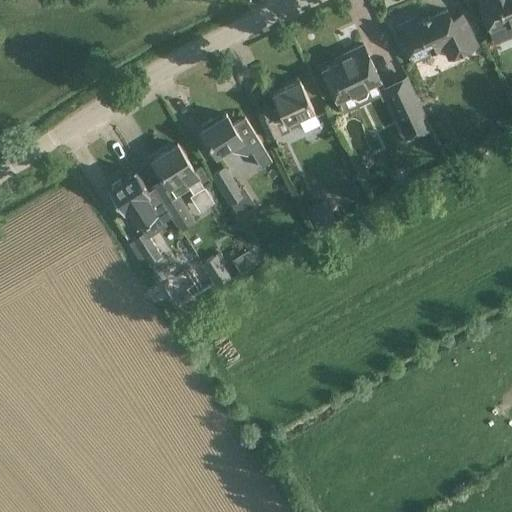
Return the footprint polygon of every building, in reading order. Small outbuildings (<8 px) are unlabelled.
[(511,19),(511,0),(477,0),(489,29),(511,19)] [(449,57),(477,44),(471,32),(463,13),(450,19),(446,9),(417,23),(415,18),(397,26),(405,44),(413,60),(444,46),(449,57)] [(379,79),(363,44),(336,56),(339,61),(322,69),(336,99),(379,79)] [(429,124),(406,76),(382,87),(405,135),(429,124)] [(268,108),(257,113),(270,140),(281,135),(276,124),(285,119),(287,124),(299,118),(304,130),(319,124),(299,80),(272,93),(279,107),(270,112),(268,108)] [(232,124),(226,114),(201,129),(216,154),(229,147),(231,150),(247,154),(251,152),(260,167),(271,160),(244,117),(232,124)] [(177,144),(152,159),(175,196),(172,198),(165,202),(164,202),(172,215),(175,219),(178,224),(181,228),(193,221),(177,196),(189,188),(193,194),(189,196),(199,211),(214,201),(204,186),(209,183),(199,166),(193,170),(177,144)] [(244,196),(225,166),(211,175),(230,205),(233,203),(235,206),(244,200),(243,197),(244,196)] [(109,186),(107,187),(122,210),(126,207),(128,210),(137,224),(157,212),(163,221),(172,215),(164,202),(155,189),(154,187),(148,190),(134,169),(133,170),(134,170),(133,171),(109,186)] [(335,219),(324,198),(306,207),(316,228),(335,219)] [(168,265),(145,231),(132,239),(133,240),(128,243),(139,261),(145,257),(155,273),(168,265)] [(230,276),(216,253),(203,262),(217,284),(230,276)]
